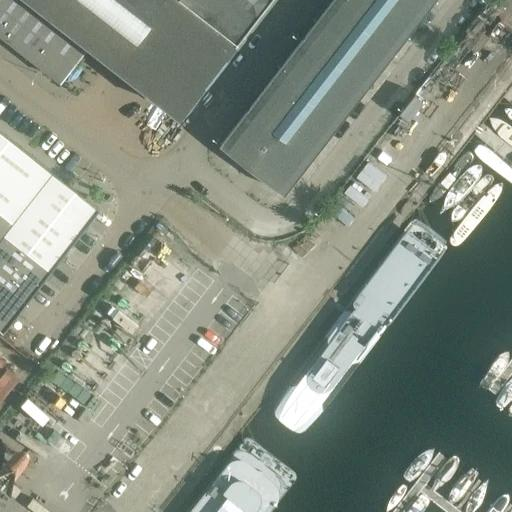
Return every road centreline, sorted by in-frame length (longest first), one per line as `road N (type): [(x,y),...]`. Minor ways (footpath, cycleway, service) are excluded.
road 1 (unknown): [(154,197),(267,272),(279,298),(277,322),(126,511)]
road 2 (unclassified): [(184,165),(265,222),(295,211),(464,0)]
road 3 (unclassified): [(184,165),(308,0)]
road 4 (unclassified): [(154,197),(0,77)]
road 5 (unclassified): [(34,347),(154,197)]
